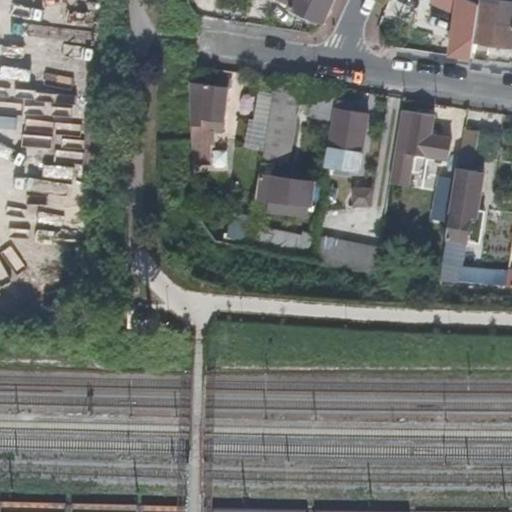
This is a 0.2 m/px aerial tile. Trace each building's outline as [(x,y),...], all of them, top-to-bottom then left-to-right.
[(293,0),(291,6),(326,21),(334,0),(293,0)] [(431,0),(457,12),(450,55),(471,58),(474,40),(480,5),(476,3),(471,1),(469,0),(431,0)] [(511,3),(488,0),(480,0),(480,5),(474,40),(511,46),(511,3)] [(219,79),(218,86),(228,87),(229,80),(219,79)] [(218,86),(190,82),(191,129),(192,160),(209,161),(212,131),(222,132),(228,87),(218,86)] [(300,88),(274,84),(273,94),(264,146),(257,194),(256,197),(310,204),(313,183),(308,182),(309,176),(287,173),(286,179),(273,177),(275,165),(282,166),(287,166),(300,88)] [(310,115),(333,120),(337,93),(314,89),(310,115)] [(250,144),(264,146),(273,94),(258,91),(250,144)] [(335,128),(332,128),(326,165),(359,171),(368,114),(338,109),(335,128)] [(415,154),(421,155),(436,157),(447,159),(450,138),(431,135),(434,115),(402,110),(391,181),(410,184),(415,154)] [(481,241),(485,217),(472,215),(473,209),(480,171),(473,170),(479,130),(465,128),(442,278),(460,279),(466,239),(481,241)] [(434,167),(436,157),(421,155),(420,165),(434,167)] [(480,171),(473,209),(479,210),(486,172),(480,171)] [(436,202),(451,204),(455,177),(441,174),(436,202)] [(369,206),(370,188),(351,187),(350,205),(369,206)] [(472,215),(485,217),(486,211),(479,210),(473,209),(472,215)] [(302,236),(252,226),(249,249),(312,261),(316,235),(303,232),(302,236)] [(380,247),(316,235),(312,261),(376,273),(380,247)]
